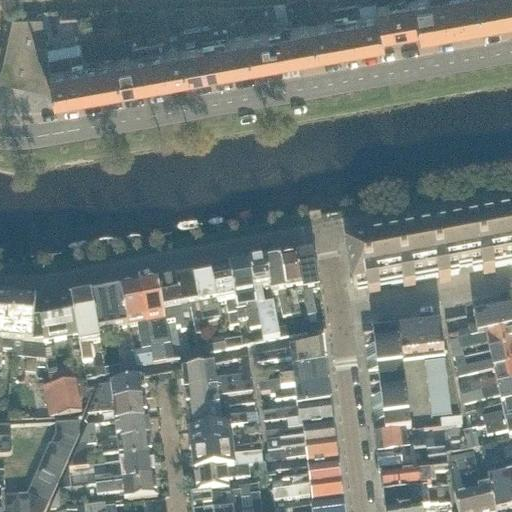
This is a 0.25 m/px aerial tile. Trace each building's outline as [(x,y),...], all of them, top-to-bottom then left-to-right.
[(417,0),(377,0),(379,11),(380,10),(384,32),(421,26),(422,26),(417,0)] [(422,32),(484,21),(480,0),(417,0),(422,26),(421,26),(422,32)] [(511,0),(480,0),(484,21),(511,16),(511,0)] [(380,10),(379,11),(360,14),(358,3),(332,7),(334,19),(314,22),(319,51),(385,39),(384,32),(380,10)] [(201,17),(211,15),(209,6),(199,7),(201,17)] [(251,22),(260,16),(254,7),(245,13),(251,22)] [(77,8),(60,9),(61,21),(78,20),(77,8)] [(0,79),(55,91),(51,69),(49,56),(42,17),(13,17),(0,79)] [(81,35),(92,33),(90,19),(79,20),(81,35)] [(253,62),(319,51),(314,22),(248,34),(253,62)] [(187,74),(253,62),(248,34),(182,45),(187,74)] [(71,35),(53,37),(54,46),(72,44),(71,35)] [(166,48),(164,39),(132,45),(134,54),(116,57),(122,86),(187,74),(182,45),(166,48)] [(83,63),(81,50),(49,56),(51,69),(55,91),(56,98),(122,86),(116,57),(83,63)] [(511,218),(496,221),(506,267),(511,265),(511,218)] [(495,269),(506,267),(496,221),(462,228),(462,231),(456,232),(455,229),(415,237),(424,282),(439,279),(440,285),(452,283),(451,277),(460,275),(459,270),(474,267),(475,272),(483,271),(484,277),(496,274),(495,269)] [(415,284),(424,282),(415,237),(382,243),(383,246),(376,247),(376,244),(347,250),(354,290),(367,287),(369,298),(381,296),(379,285),(391,283),(392,288),(404,286),(405,292),(416,289),(415,284)] [(312,294),(320,293),(313,256),(297,259),(303,291),(309,319),(317,318),(312,294)] [(303,328),(301,318),(296,293),(303,291),(297,259),(282,262),(293,318),(293,320),(295,328),(297,339),(308,337),(306,327),(303,328)] [(284,321),(293,318),(282,262),(266,265),(272,297),(279,296),(284,321)] [(279,331),(272,297),(266,265),(250,268),(264,345),(281,342),(279,331)] [(255,347),(264,345),(250,268),(230,271),(240,323),(249,321),(251,333),(253,333),(255,347)] [(241,327),(240,323),(230,271),(212,275),(218,307),(226,305),(231,329),(241,327)] [(223,333),(218,307),(212,275),(195,278),(200,306),(204,325),(212,324),(214,335),(223,333)] [(204,325),(200,306),(195,278),(177,281),(182,310),(191,308),(199,348),(207,346),(207,342),(204,326),(204,325)] [(187,333),(182,310),(177,281),(159,285),(165,313),(164,313),(167,324),(175,322),(177,331),(181,330),(182,334),(187,333)] [(155,367),(168,364),(165,348),(171,347),(167,324),(164,313),(165,313),(159,285),(140,288),(152,351),(153,357),(155,366),(155,367)] [(142,353),(152,351),(140,288),(121,292),(128,329),(138,327),(142,353)] [(99,335),(128,329),(121,292),(92,298),(99,335)] [(101,344),(99,335),(92,298),(72,301),(79,339),(83,365),(93,363),(90,346),(101,344)] [(44,345),(79,339),(72,301),(37,308),(44,345)] [(14,344),(17,306),(0,304),(0,367),(3,368),(4,352),(14,353),(14,344)] [(44,345),(37,308),(17,306),(14,344),(24,345),(23,361),(28,362),(27,376),(37,377),(38,363),(47,363),(44,345)] [(460,342),(472,340),(511,330),(511,318),(510,311),(475,318),(477,330),(458,334),(460,342)] [(312,336),(327,333),(326,325),(310,328),(312,336)] [(281,342),(297,339),(295,328),(279,331),(281,342)] [(409,333),(412,358),(445,355),(442,329),(409,333)] [(511,349),(511,330),(472,340),(460,342),(461,350),(489,344),(491,354),(511,349)] [(412,358),(409,333),(364,338),(367,364),(401,360),(412,358)] [(227,352),(225,343),(224,339),(207,342),(207,346),(209,356),(227,352)] [(225,343),(227,352),(243,349),(242,340),(225,343)] [(294,372),(327,368),(325,346),(257,359),(258,367),(286,363),(288,373),(294,372)] [(459,379),(491,372),(511,367),(511,349),(491,354),(493,363),(467,369),(465,360),(456,362),(459,379)] [(126,373),(136,371),(133,356),(123,358),(126,373)] [(145,368),(155,366),(153,357),(144,358),(145,368)] [(185,394),(253,386),(249,360),(242,362),(244,378),(217,382),(215,367),(183,373),(185,390),(185,394)] [(404,384),(401,360),(367,364),(370,389),(404,384)] [(432,421),(452,419),(446,362),(425,365),(432,421)] [(511,386),(511,367),(491,372),(492,377),(496,376),(498,381),(480,385),(482,393),(511,386)] [(262,396),(271,395),(330,388),(327,368),(294,372),(295,382),(260,387),(262,396)] [(50,375),(52,388),(77,383),(74,370),(50,375)] [(146,402),(146,398),(144,381),(112,388),(100,389),(93,408),(146,402)] [(83,415),(79,394),(77,383),(52,388),(58,419),(83,415)] [(407,408),(404,384),(370,389),(373,413),(407,408)] [(218,399),(254,395),(253,386),(185,394),(188,415),(220,411),(218,399)] [(511,404),(511,386),(482,393),(462,398),(464,406),(501,399),(503,406),(511,404)] [(298,411),(332,407),(330,388),(271,395),(272,399),(276,399),(276,404),(297,401),(298,411)] [(149,421),(147,406),(146,402),(93,408),(89,417),(106,415),(106,411),(114,410),(116,425),(149,421)] [(485,429),(487,429),(490,428),(511,423),(511,404),(503,406),(505,415),(483,420),(485,429)] [(332,407),(298,411),(264,416),(265,425),(300,421),(301,431),(304,431),(335,427),(332,407)] [(377,439),(406,435),(411,434),(407,408),(373,413),(377,439)] [(221,420),(220,411),(188,415),(190,435),(231,430),(245,428),(249,428),(247,417),(221,420)] [(151,441),(150,437),(149,421),(116,425),(118,440),(109,441),(110,446),(151,441)] [(511,442),(511,441),(511,423),(490,428),(487,429),(489,438),(510,433),(511,442)] [(80,438),(80,425),(56,425),(57,437),(80,438)] [(79,449),(88,448),(97,447),(96,427),(89,428),(79,449)] [(249,428),(245,428),(246,435),(249,436),(259,435),(258,427),(249,428)] [(269,455),(286,453),(337,446),(335,427),(304,431),(305,441),(268,446),(269,455)] [(0,439),(12,439),(11,428),(0,428),(0,439)] [(193,455),(225,451),(233,450),(231,430),(190,435),(193,455)] [(425,443),(408,445),(406,435),(377,439),(379,459),(415,454),(426,452),(425,443)] [(72,456),(80,438),(57,437),(52,447),(72,456)] [(0,457),(11,457),(13,456),(13,455),(12,439),(0,439),(0,457)] [(153,460),(151,445),(151,441),(110,446),(100,447),(101,457),(120,455),(121,464),(153,460)] [(72,456),(52,447),(50,446),(45,457),(67,466),(72,456)] [(309,470),(340,466),(337,446),(286,453),(287,462),(307,459),(309,470)] [(88,448),(79,449),(69,470),(90,468),(88,448)] [(226,458),(225,451),(193,455),(195,475),(250,469),(258,468),(264,467),(263,455),(226,458)] [(429,462),(428,452),(426,452),(415,454),(379,459),(381,478),(449,470),(446,460),(429,462)] [(482,490),(475,462),(474,454),(465,456),(467,464),(477,511),(495,511),(490,488),(482,490)] [(477,511),(467,464),(465,456),(455,458),(463,494),(454,497),(457,511),(477,511)] [(63,477),(67,466),(45,457),(41,467),(46,469),(63,477)] [(156,480),(155,477),(153,460),(121,464),(122,479),(114,480),(109,479),(95,480),(96,487),(156,480)] [(511,510),(511,501),(506,476),(503,465),(494,467),(497,479),(489,481),(490,488),(495,511),(507,511),(511,510)] [(274,494),(291,492),(342,486),(340,466),(309,470),(310,481),(273,486),(274,494)] [(63,477),(46,469),(41,467),(36,477),(40,479),(58,487),(63,477)] [(261,488),(270,487),(267,467),(264,467),(258,468),(261,488)] [(198,496),(229,491),(228,482),(251,480),(250,469),(195,475),(198,496)] [(421,484),(450,481),(449,470),(381,478),(384,498),(422,493),(421,484)] [(58,487),(40,479),(36,477),(32,487),(35,489),(54,497),(58,487)] [(158,500),(156,485),(156,480),(96,487),(98,499),(124,496),(125,504),(158,500)] [(342,486),(291,492),(274,494),(275,503),(312,499),(314,509),(345,506),(342,486)] [(54,497),(35,489),(32,487),(27,498),(30,499),(49,507),(54,497)] [(262,511),(259,488),(250,489),(253,511),(262,511)] [(385,511),(431,511),(436,511),(451,510),(453,510),(451,499),(450,489),(422,493),(384,498),(385,511)] [(51,511),(61,511),(68,495),(60,491),(51,511)] [(243,511),(241,493),(231,495),(233,511),(243,511)] [(223,511),(222,496),(212,497),(213,511),(223,511)] [(18,499),(19,511),(46,511),(49,507),(30,499),(27,498),(18,499)] [(204,511),(202,498),(192,499),(193,511),(204,511)] [(7,511),(19,511),(18,499),(6,500),(7,511)]
